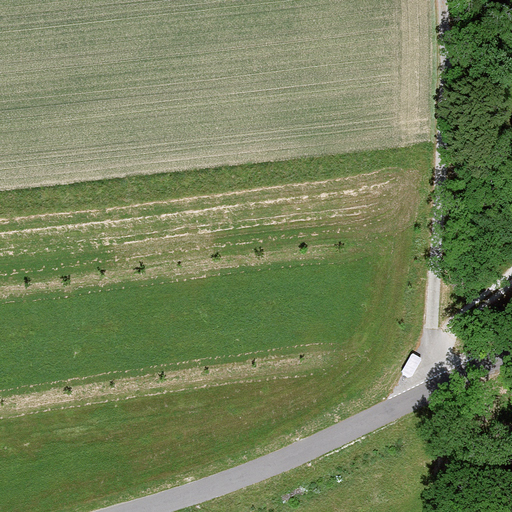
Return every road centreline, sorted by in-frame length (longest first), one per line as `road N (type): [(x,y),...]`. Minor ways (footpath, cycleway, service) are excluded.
road 1 (tertiary): [(511,352),(229,481),(118,511)]
road 2 (track): [(426,393),(445,68),(441,0)]
